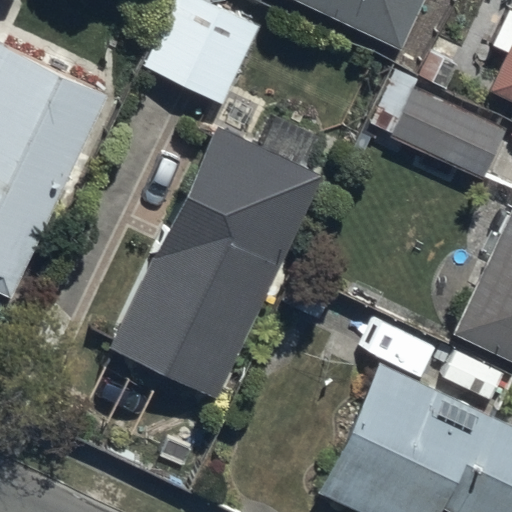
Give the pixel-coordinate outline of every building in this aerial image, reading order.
[(174,0),(140,66),(221,105),(258,29),(200,0),(199,0),(174,0)] [(284,0),(398,53),(421,0),(284,0)] [(511,10),(504,7),(485,45),(505,55),(487,92),(511,103),(511,10)] [(104,99),(0,49),(0,294),(10,299),(104,99)] [(390,70),(364,122),(476,180),(500,134),(409,87),(412,82),(390,70)] [(319,178),(213,129),(106,349),(215,400),(319,178)] [(511,191),(444,337),(511,368),(511,191)] [(439,511),(511,511),(511,432),(372,367),(311,498),(340,511),(437,511),(438,511),(439,511)]
